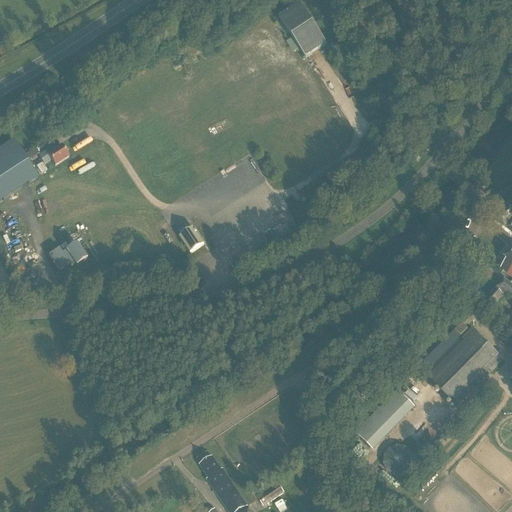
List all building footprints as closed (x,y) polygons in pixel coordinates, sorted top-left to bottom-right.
[(300,6),(280,20),(306,59),(326,45),(300,6)] [(263,30),(237,47),(255,73),(280,56),(263,30)] [(230,62),(197,80),(206,96),(239,77),(230,62)] [(188,87),(156,104),(165,120),(197,103),(188,87)] [(0,207),(38,184),(15,146),(0,155),(0,207)] [(27,153),(31,160),(40,154),(36,147),(27,153)] [(61,147),(48,156),(45,152),(39,157),(44,166),(51,161),(55,167),(69,158),(61,147)] [(511,207),(509,206),(495,223),(511,236),(511,207)] [(190,232),(185,224),(160,241),(170,256),(185,247),(190,255),(204,246),(194,230),(190,232)] [(59,250),(49,257),(59,272),(69,265),(71,268),(75,265),(76,267),(87,260),(77,245),(62,255),(59,250)] [(506,245),(499,254),(505,258),(504,260),(506,261),(500,269),(511,278),(511,249),(511,250),(506,245)] [(504,280),(496,290),(503,295),(504,294),(511,299),(511,282),(510,285),(504,280)] [(504,296),(495,289),(486,300),(494,307),(504,296)] [(455,331),(461,337),(468,330),(462,324),(455,331)] [(472,330),(462,340),(464,342),(427,379),(457,408),(503,361),(472,330)] [(17,364),(18,383),(31,382),(31,384),(54,383),(53,371),(50,371),(50,362),(44,363),(43,347),(24,348),(25,363),(17,364)] [(412,384),(420,392),(423,389),(416,381),(412,384)] [(83,391),(53,392),(55,423),(84,421),(83,391)] [(355,435),(374,453),(415,410),(397,392),(355,435)] [(420,434),(414,440),(421,447),(427,441),(420,434)] [(396,473),(411,460),(400,449),(386,461),(396,473)] [(246,511),(245,510),(248,508),(223,470),(220,472),(212,459),(201,467),(209,479),(207,481),(227,511),(246,511)] [(279,486),(258,500),(264,508),(284,495),(279,486)]
